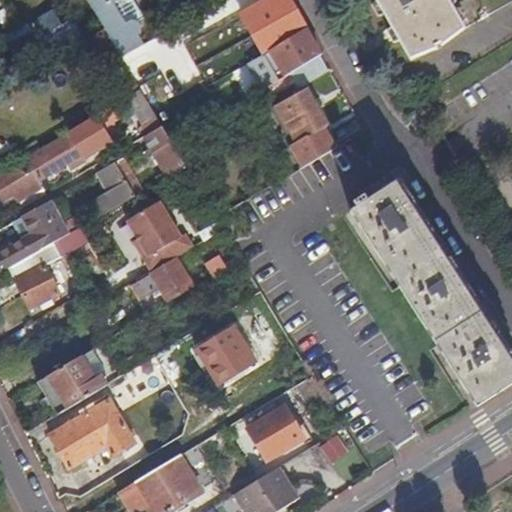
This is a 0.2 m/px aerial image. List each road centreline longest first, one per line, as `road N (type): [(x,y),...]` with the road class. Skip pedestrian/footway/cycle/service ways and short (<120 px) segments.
road 1 (residential): [(316,0),(511,317)]
road 2 (tertiary): [(385,511),(511,431)]
